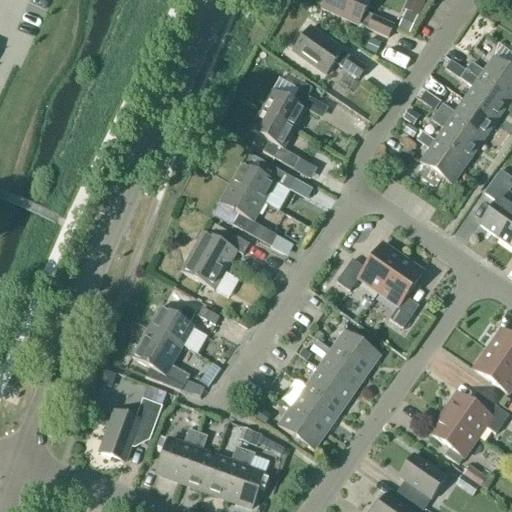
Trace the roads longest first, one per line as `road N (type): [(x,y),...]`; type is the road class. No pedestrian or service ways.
road 1 (secondary): [(19,462),(100,252),(214,0)]
road 2 (residential): [(313,511),(476,276)]
road 3 (residential): [(218,404),(361,195)]
road 4 (residential): [(361,195),(360,156),(471,0)]
road 5 (residential): [(19,462),(161,511)]
road 6 (residential): [(361,195),(476,276)]
